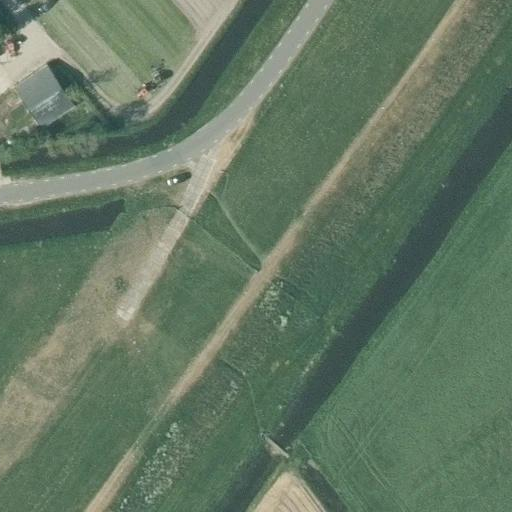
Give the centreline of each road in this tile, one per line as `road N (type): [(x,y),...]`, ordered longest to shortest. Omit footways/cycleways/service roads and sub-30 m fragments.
road 1 (unclassified): [(0,194),(96,179),(198,143),(327,0)]
road 2 (track): [(100,358),(208,156)]
